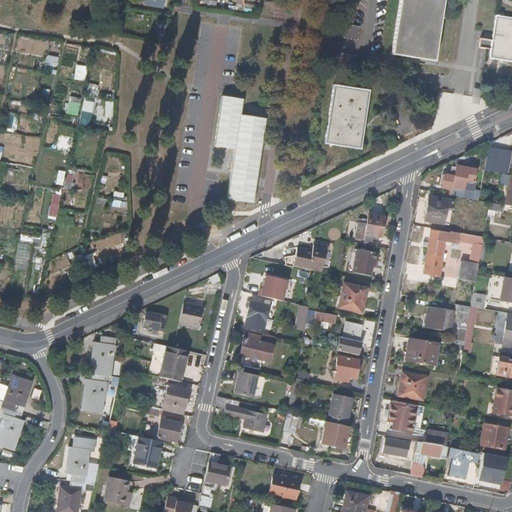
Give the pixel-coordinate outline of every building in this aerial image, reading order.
[(444,0),(399,0),(391,54),(435,60),(444,0)] [(511,61),(511,17),(495,15),(492,40),(480,38),(478,47),(490,49),(489,58),(511,61)] [(359,40),(361,26),(334,22),(332,36),(359,40)] [(355,69),(357,56),(329,51),(328,65),(355,69)] [(361,149),(370,91),(333,85),(325,143),(361,149)] [(225,199),(252,201),(265,116),(240,112),(242,96),(221,93),(213,145),(233,148),(225,199)] [(70,150),(72,138),(58,136),(57,148),(70,150)] [(511,151),(488,147),(484,170),(508,174),(511,153),(511,151)] [(451,186),(450,196),(478,201),(479,191),(468,189),(469,183),(473,184),(476,169),(455,166),(454,170),(450,175),(448,177),(447,179),(446,185),(451,186)] [(511,176),(508,175),(503,206),(511,206),(511,176)] [(428,199),(426,204),(451,209),(452,203),(428,199)] [(502,212),(503,206),(488,203),(487,210),(502,212)] [(451,209),(426,204),(423,221),(448,225),(451,209)] [(483,215),(475,214),(473,225),(481,227),(483,215)] [(384,218),(367,215),(367,219),(363,240),(363,242),(372,243),(373,236),(380,237),(384,218)] [(363,240),(367,219),(358,218),(355,238),(363,240)] [(448,238),(448,234),(429,230),(428,236),(427,243),(425,249),(425,254),(438,256),(441,241),(445,242),(447,242),(448,238)] [(482,237),(449,231),(448,234),(448,238),(473,243),(481,244),(482,237)] [(438,277),(445,242),(441,241),(438,256),(425,254),(421,274),(438,277)] [(476,272),(481,244),(473,243),(469,262),(459,260),(456,279),(474,282),(476,272)] [(315,272),(321,273),(326,247),(313,245),(311,253),(296,249),(292,267),(315,272)] [(377,254),(362,252),(358,276),(372,278),(373,269),(375,269),(377,254)] [(98,266),(110,262),(107,253),(95,257),(98,266)] [(211,284),(222,278),(217,273),(206,279),(211,284)] [(264,277),(261,289),(259,289),(257,297),(281,302),(286,281),(264,277)] [(511,278),(502,277),(497,301),(511,303),(511,278)] [(364,289),(342,284),(336,309),(359,313),(364,289)] [(203,306),(183,302),(178,322),(198,327),(203,306)] [(267,307),(249,302),(243,325),(262,330),(267,307)] [(469,308),(453,305),(452,312),(458,314),(456,328),(465,330),(469,308)] [(307,311),(307,308),(300,306),(298,314),(306,316),(307,311)] [(448,334),(452,312),(427,307),(425,315),(429,316),(426,329),(448,334)] [(465,330),(463,342),(469,343),(475,308),(469,307),(469,308),(465,330)] [(165,315),(145,312),(143,328),(150,330),(149,334),(154,335),(155,330),(162,331),(165,315)] [(336,317),(312,312),(310,320),(320,322),(319,327),(326,328),(327,323),(334,325),(336,317)] [(511,314),(507,313),(502,345),(511,347),(511,314)] [(305,319),(306,316),(298,314),(294,330),(303,332),(305,319)] [(337,351),(357,355),(359,342),(356,341),(359,326),(344,323),(341,338),(339,338),(337,351)] [(136,333),(135,339),(156,344),(157,338),(136,333)] [(251,350),(260,352),(262,344),(259,343),(260,337),(248,334),(247,339),(243,338),(239,355),(242,355),(250,357),(251,350)] [(100,336),(99,343),(113,345),(114,338),(100,336)] [(435,343),(406,339),(402,361),(431,366),(435,343)] [(92,342),(88,372),(91,372),(105,374),(108,375),(113,345),(99,343),(92,342)] [(178,381),(185,351),(172,348),(164,346),(157,376),(178,381)] [(259,359),(260,352),(251,350),(250,357),(242,355),(240,365),(259,370),(262,360),(259,359)] [(357,361),(336,357),(333,377),(347,380),(347,376),(354,378),(357,361)] [(511,360),(497,357),(494,375),(511,378),(511,360)] [(294,370),(293,377),(306,379),(308,373),(294,370)] [(252,399),(257,376),(235,371),(233,379),(236,380),(234,385),(232,394),(252,399)] [(105,374),(91,372),(90,379),(104,382),(105,374)] [(400,382),(397,395),(421,399),(426,377),(402,373),(400,382)] [(2,402),(15,407),(21,409),(29,383),(11,377),(2,402)] [(104,382),(90,379),(84,379),(79,409),(99,412),(104,382)] [(169,405),(183,408),(187,388),(166,384),(162,403),(169,405)] [(511,406),(511,392),(494,390),(490,412),(510,416),(511,406)] [(332,395),(325,422),(328,423),(344,426),(350,399),(332,395)] [(216,397),(215,404),(222,406),(220,415),(243,421),(241,429),(260,433),(264,415),(236,409),(237,402),(216,397)] [(415,404),(389,400),(385,421),(390,422),(389,430),(410,434),(415,404)] [(1,408),(13,412),(15,407),(2,402),(1,408)] [(157,415),(159,408),(145,405),(144,412),(157,415)] [(168,411),(182,414),(183,408),(169,405),(168,411)] [(10,419),(13,412),(1,408),(0,409),(0,415),(2,417),(10,419)] [(298,417),(287,415),(283,432),(294,434),(298,417)] [(21,423),(10,419),(2,417),(0,423),(0,446),(11,451),(21,423)] [(179,422),(176,422),(160,418),(156,437),(175,442),(179,422)] [(109,420),(107,430),(114,432),(116,421),(109,420)] [(342,450),(347,427),(344,426),(328,423),(325,422),(324,422),(321,440),(328,441),(327,447),(342,450)] [(504,427),(483,423),(479,446),(502,450),(504,441),(502,441),(504,427)] [(153,469),(159,441),(136,436),(130,463),(153,469)] [(70,474),(69,480),(83,482),(88,449),(93,450),(95,440),(89,439),(86,439),(75,437),(74,447),(70,447),(66,473),(70,474)] [(406,452),(408,443),(383,439),(381,452),(412,459),(413,453),(406,452)] [(435,444),(408,440),(408,443),(406,452),(413,453),(444,459),(445,448),(446,446),(444,446),(435,444)] [(445,448),(444,459),(449,460),(446,477),(463,480),(466,463),(474,464),(476,454),(445,448)] [(219,455),(209,452),(206,465),(203,479),(202,481),(227,487),(231,467),(217,464),(219,455)] [(504,457),(482,453),(477,480),(487,482),(499,484),(500,479),(504,457)] [(411,463),(409,475),(421,478),(422,473),(422,472),(422,471),(420,465),(411,463)] [(298,482),(284,479),(279,477),(272,476),(268,493),(293,499),(298,482)] [(122,509),(125,495),(128,482),(108,477),(102,504),(122,509)] [(508,481),(500,479),(499,484),(498,489),(506,491),(508,481)] [(83,482),(69,480),(68,488),(78,489),(82,490),(83,482)] [(74,511),(78,489),(68,488),(59,487),(55,511),(74,511)] [(394,511),(398,493),(389,491),(384,511),(394,511)] [(341,511),(362,511),(366,497),(346,492),(341,511)] [(166,495),(161,511),(188,511),(190,503),(181,501),(181,499),(166,495)]
